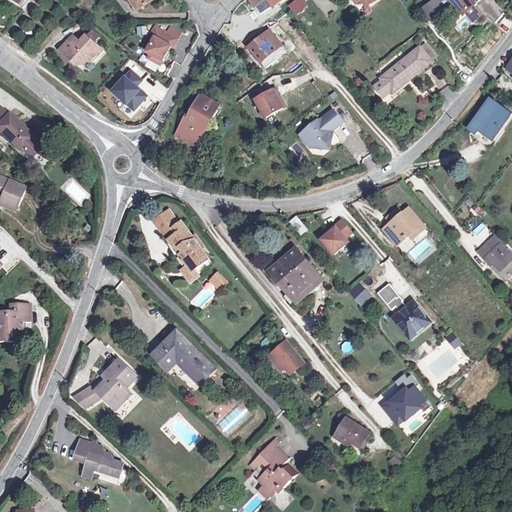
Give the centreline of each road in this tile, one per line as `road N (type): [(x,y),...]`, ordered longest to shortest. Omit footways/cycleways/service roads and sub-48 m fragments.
road 1 (residential): [(511,34),(425,143),(377,175),(309,200),(269,204),(190,194)]
road 2 (residential): [(0,483),(63,361),(121,178)]
road 3 (residential): [(190,194),(386,444)]
road 4 (residential): [(218,12),(154,124),(128,152)]
road 5 (residential): [(113,154),(0,58)]
